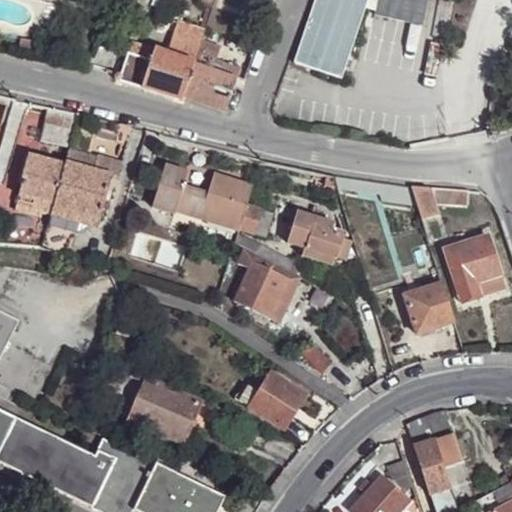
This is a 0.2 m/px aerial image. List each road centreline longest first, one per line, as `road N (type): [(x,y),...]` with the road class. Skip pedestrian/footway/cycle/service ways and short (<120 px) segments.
road 1 (residential): [(286,511),(338,445),(395,404),(464,384),(511,385)]
road 2 (residential): [(245,134),(0,67)]
road 3 (residential): [(483,150),(424,163),(386,161),(245,134)]
road 4 (residential): [(291,0),(245,134)]
